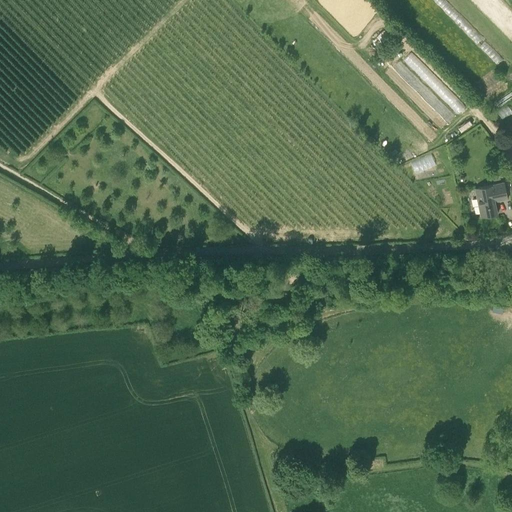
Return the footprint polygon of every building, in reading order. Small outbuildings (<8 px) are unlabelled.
[(428,68),(412,51),(405,58),(421,75),(428,68)] [(446,87),(444,90),(450,95),(446,101),(460,112),(467,103),(446,87)] [(417,177),(437,173),(434,162),(415,166),(417,177)] [(498,169),(491,171),(493,180),(500,179),(498,169)] [(481,217),(497,213),(495,201),(508,198),(504,182),(475,189),(481,217)]
